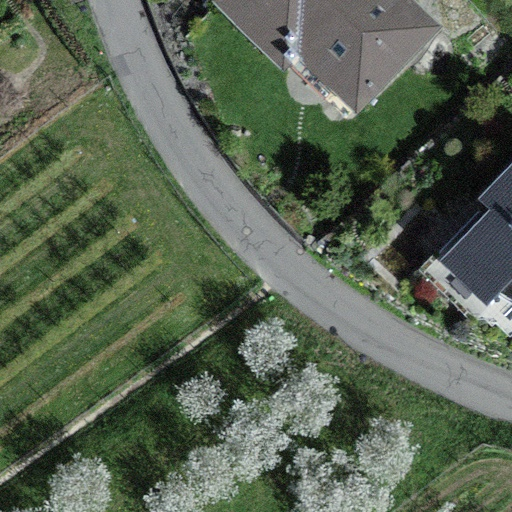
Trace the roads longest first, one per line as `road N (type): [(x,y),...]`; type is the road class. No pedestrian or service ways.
road 1 (residential): [(511,400),(367,335),(292,260),(185,150),(137,63),(116,0)]
road 2 (track): [(0,475),(132,389),(221,359),(292,260)]
